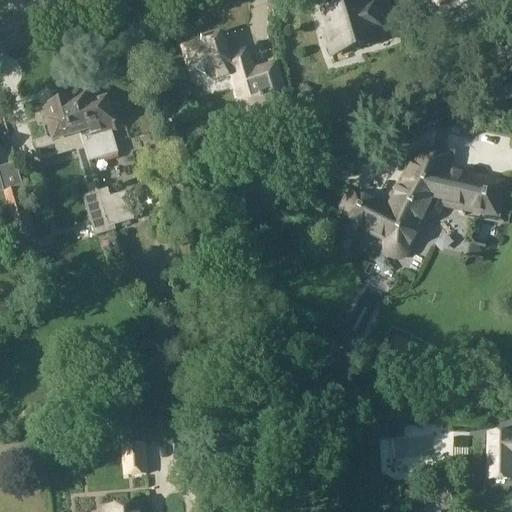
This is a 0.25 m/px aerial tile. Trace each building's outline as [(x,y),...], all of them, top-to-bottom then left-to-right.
[(327,34),(333,57),(373,45),(371,39),(389,34),(379,1),(362,6),(361,4),(343,9),(342,3),(337,1),(329,3),(327,8),(328,14),(333,32),(327,34)] [(229,78),(242,117),(287,103),(275,65),(254,71),(248,51),(232,55),(225,51),(220,36),(183,48),(188,67),(217,82),(229,78)] [(88,95),(70,101),(89,164),(90,164),(119,155),(112,134),(117,132),(107,101),(91,106),(88,95)] [(47,140),(35,144),(41,162),(76,152),(89,196),(83,198),(95,238),(115,232),(114,227),(109,229),(98,193),(89,164),(70,101),(43,109),(48,124),(44,131),(47,140)] [(352,188),(336,219),(382,244),(382,246),(382,250),(383,254),(385,257),(389,260),(392,261),(397,263),(401,262),(405,261),(409,257),(412,252),(427,223),(432,222),(435,220),(439,217),(442,213),(444,211),(497,222),(506,183),(451,170),(455,153),(436,148),(435,152),(428,150),(424,150),(421,150),(418,153),(414,156),(405,171),(384,206),(352,188)] [(0,193),(3,193),(23,186),(15,164),(0,168),(0,193)] [(283,183),(247,165),(233,191),(240,195),(234,207),(255,218),(262,206),(269,209),(273,200),(276,202),(280,194),(277,193),(283,183)] [(32,214),(23,186),(3,193),(14,230),(8,232),(11,242),(18,241),(17,239),(19,239),(38,233),(32,214)] [(108,190),(98,193),(109,229),(114,227),(134,222),(125,193),(110,198),(108,190)] [(28,258),(24,246),(13,249),(17,261),(28,258)] [(170,307),(164,308),(162,312),(164,317),(167,320),(173,318),(175,315),(174,310),(170,307)] [(331,358),(331,359),(327,367),(341,374),(346,366),(345,365),(344,366),(340,364),(341,364),(335,361),(335,362),(332,360),(332,359),(331,358)] [(171,363),(163,364),(160,369),(161,375),(166,378),(172,377),(176,372),(175,366),(171,363)] [(176,406),(177,418),(192,417),(191,405),(176,406)] [(511,439),(510,439),(510,437),(490,437),(491,481),(511,481),(511,478),(511,477),(511,439)] [(0,445),(0,466),(30,464),(45,462),(43,443),(28,444),(0,445)] [(124,479),(148,476),(145,444),(121,447),(124,479)]
